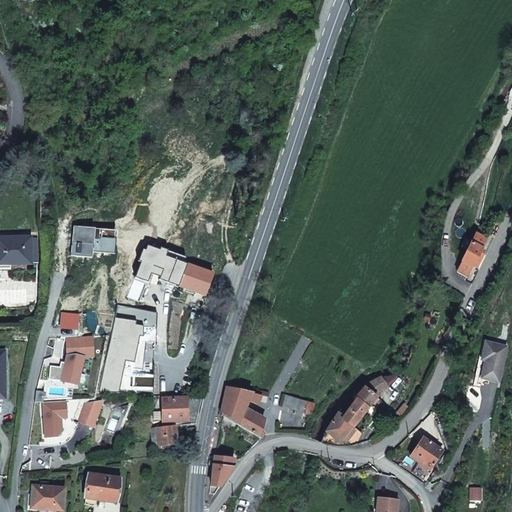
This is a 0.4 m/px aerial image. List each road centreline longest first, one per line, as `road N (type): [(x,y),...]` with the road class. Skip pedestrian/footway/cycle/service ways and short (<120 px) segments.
road 1 (secondary): [(347,0),(206,422),(195,511)]
road 2 (residential): [(374,450),(411,422),(511,213)]
road 3 (residential): [(2,511),(12,502),(57,266)]
road 4 (residential): [(209,511),(256,454),(279,442),(355,455),(374,450)]
